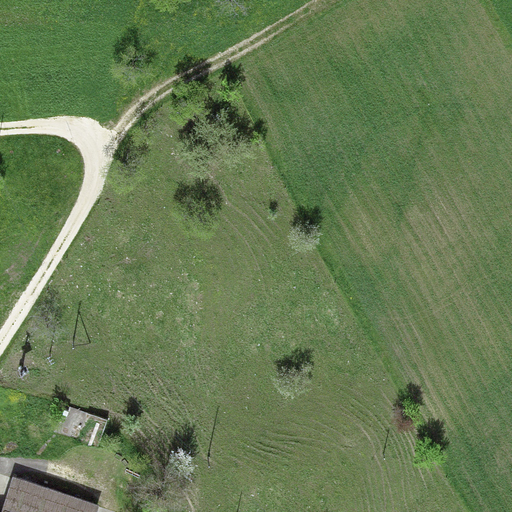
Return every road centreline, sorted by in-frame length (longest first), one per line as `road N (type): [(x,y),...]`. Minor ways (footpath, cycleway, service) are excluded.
road 1 (track): [(0,132),(74,131),(101,164),(98,184),(0,350)]
road 2 (track): [(101,164),(142,103),(322,0)]
